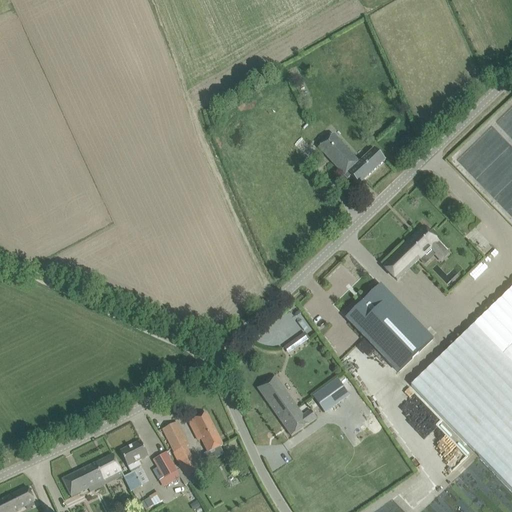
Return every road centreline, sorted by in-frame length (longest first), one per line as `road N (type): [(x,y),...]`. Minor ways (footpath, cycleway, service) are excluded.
road 1 (unclassified): [(211,362),(511,75)]
road 2 (unclassified): [(0,476),(211,362)]
road 3 (unclassified): [(211,362),(0,262)]
road 4 (unclassified): [(287,511),(211,362)]
